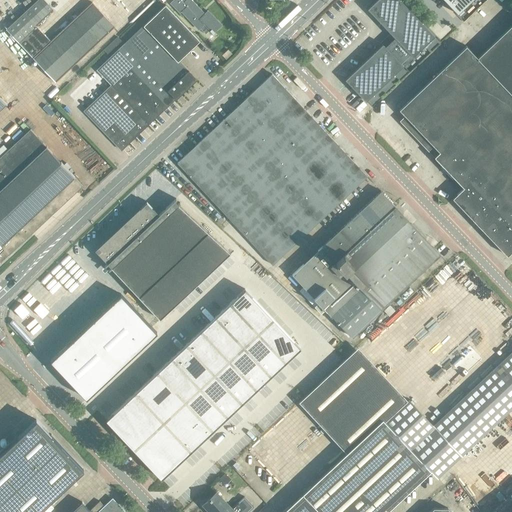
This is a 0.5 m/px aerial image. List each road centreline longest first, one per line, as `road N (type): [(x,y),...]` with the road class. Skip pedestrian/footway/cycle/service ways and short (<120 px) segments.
road 1 (primary): [(0,296),(272,41)]
road 2 (unclassified): [(511,293),(272,41)]
road 3 (tertiary): [(155,511),(0,347)]
